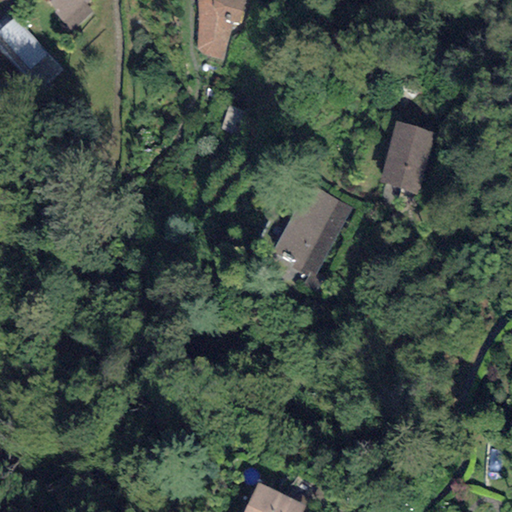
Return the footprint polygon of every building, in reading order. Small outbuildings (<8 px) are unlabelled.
[(42,0),(71,31),(89,14),(82,7),(88,0),(42,0)] [(243,0),(198,0),(199,2),(200,16),(198,50),(205,56),(220,60),(230,24),(237,25),(243,0)] [(61,72),(15,22),(0,35),(0,52),(38,93),(61,72)] [(430,138),(397,129),(383,185),(416,194),(430,138)] [(348,211),(311,193),(277,262),(313,280),(348,211)] [(301,511),(252,493),(244,511),(301,511)]
